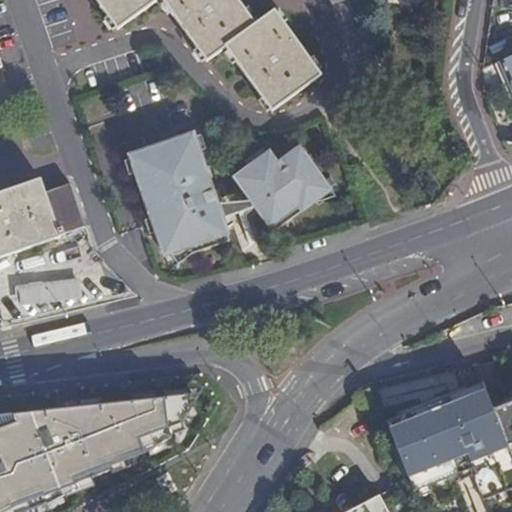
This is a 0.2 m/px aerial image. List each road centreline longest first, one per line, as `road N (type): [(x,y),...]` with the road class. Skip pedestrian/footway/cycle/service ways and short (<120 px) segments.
road 1 (residential): [(307,0),(329,75),(319,96),(265,127),(245,126),(167,47),(146,39),(44,70)]
road 2 (primary): [(505,203),(318,273),(175,314)]
road 3 (primary): [(260,459),(339,357),(394,320),(511,263)]
road 4 (primary): [(260,459),(258,384),(219,354),(107,363),(30,349)]
road 5 (residential): [(175,314),(105,243),(44,70)]
road 6 (residential): [(505,203),(464,86),(473,0)]
road 7 (primary): [(175,314),(30,349)]
road 8 (unknown): [(460,354),(386,366),(339,357)]
